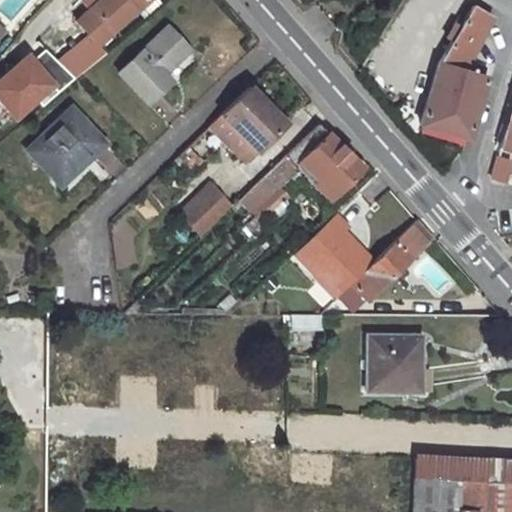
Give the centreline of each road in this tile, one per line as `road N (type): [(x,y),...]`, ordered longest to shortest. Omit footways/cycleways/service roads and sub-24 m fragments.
road 1 (tertiary): [(257,0),(511,292)]
road 2 (unknown): [(69,265),(288,35)]
